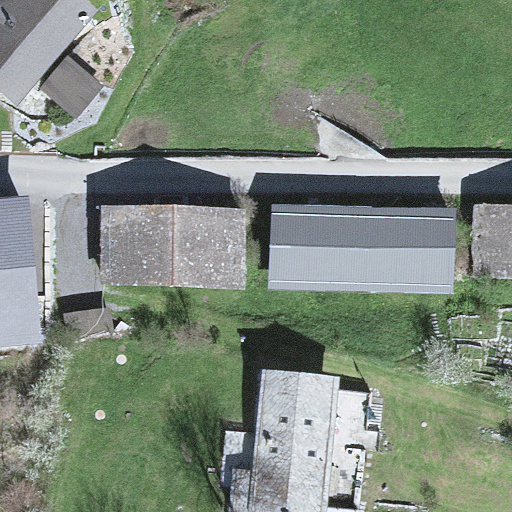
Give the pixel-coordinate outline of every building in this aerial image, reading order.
[(92,11),(79,0),(3,0),(0,4),(0,86),(16,101),(92,11)] [(98,86),(67,60),(44,87),(75,113),(98,86)] [(24,200),(0,201),(0,340),(37,338),(24,200)] [(450,214),(274,208),(272,283),(448,289),(450,214)] [(511,209),(477,209),(477,275),(511,275),(511,209)] [(240,212),(105,211),(104,282),(239,284),(240,212)] [(322,511),(335,380),(265,373),(252,507),(300,511),(322,511)]
